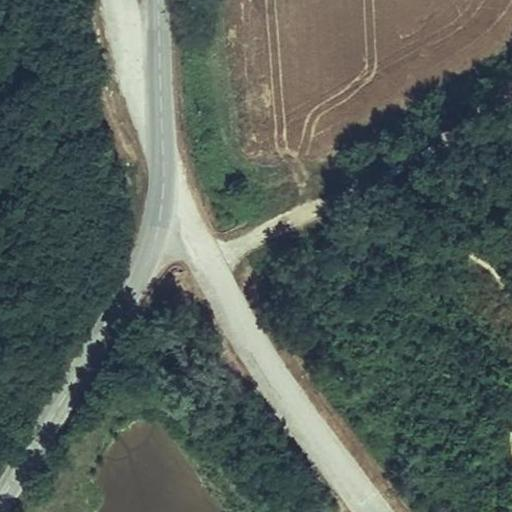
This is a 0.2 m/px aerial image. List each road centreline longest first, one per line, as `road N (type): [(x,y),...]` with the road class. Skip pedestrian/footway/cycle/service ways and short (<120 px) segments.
road 1 (unclassified): [(159,0),(161,168),(148,260),(0,501)]
road 2 (track): [(223,251),(396,176),(446,142)]
